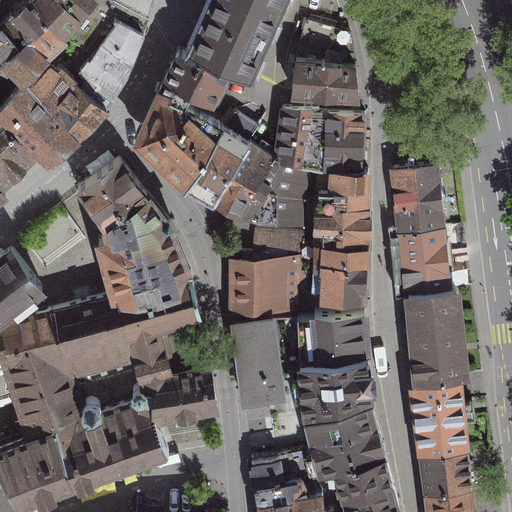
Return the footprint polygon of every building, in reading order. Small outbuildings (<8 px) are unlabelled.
[(41,0),(24,0),(10,15),(50,55),(76,28),(41,0)] [(41,0),(76,28),(98,0),(41,0)] [(98,0),(76,28),(99,48),(87,64),(120,93),(131,78),(156,9),(141,0),(98,0)] [(159,0),(141,0),(156,9),(159,0)] [(206,0),(183,51),(227,70),(246,79),(281,0),(206,0)] [(10,15),(0,23),(0,54),(24,78),(50,55),(10,15)] [(350,19),(293,18),(285,97),(354,100),(356,61),(350,19)] [(212,100),(227,70),(183,51),(174,48),(153,86),(205,111),(212,100)] [(24,78),(81,131),(107,103),(50,55),(24,78)] [(217,103),(231,109),(246,79),(227,70),(212,100),(217,103)] [(38,148),(49,158),(81,131),(24,78),(0,101),(0,112),(14,126),(38,148)] [(220,123),(205,111),(153,86),(126,137),(181,186),(220,123)] [(278,106),(276,156),(275,174),(311,171),(317,171),(364,170),(367,109),(278,106)] [(0,141),(14,126),(0,112),(0,141)] [(249,143),(220,123),(181,186),(210,204),(249,143)] [(0,141),(0,179),(3,183),(38,148),(14,126),(0,141)] [(311,171),(275,174),(276,156),(249,143),(210,204),(258,221),(256,235),(305,237),(311,171)] [(122,157),(77,188),(103,225),(148,193),(122,157)] [(388,167),(394,228),(447,224),(440,163),(388,167)] [(317,171),(314,198),(368,199),(370,170),(364,170),(317,171)] [(3,183),(0,179),(0,196),(8,189),(3,183)] [(148,193),(103,225),(106,234),(96,237),(110,300),(186,281),(165,218),(148,193)] [(367,238),(368,199),(314,198),(312,235),(367,238)] [(394,228),(401,294),(457,288),(447,224),(394,228)] [(312,235),(310,263),(366,264),(367,238),(312,235)] [(9,247),(0,255),(0,319),(42,288),(36,281),(9,247)] [(302,247),(229,249),(229,308),(300,303),(302,247)] [(309,300),(365,302),(366,264),(310,263),(309,300)] [(198,330),(186,281),(110,300),(48,316),(68,383),(128,365),(125,350),(158,341),(198,330)] [(457,288),(401,294),(416,386),(466,380),(467,378),(457,288)] [(271,315),(228,317),(238,405),(282,399),(276,357),(271,315)] [(271,315),(276,357),(286,357),(364,355),(364,318),(271,315)] [(156,429),(213,417),(205,369),(165,369),(158,341),(125,350),(128,365),(140,404),(80,423),(68,383),(48,316),(16,316),(0,342),(0,355),(26,436),(0,445),(0,481),(9,511),(25,511),(168,462),(156,429)] [(364,355),(286,357),(293,391),(303,406),(376,393),(364,355)] [(424,438),(470,434),(466,380),(416,386),(424,438)] [(376,393),(303,406),(309,431),(317,472),(326,469),(389,451),(376,393)] [(252,441),(257,483),(317,472),(309,431),(252,441)] [(470,434),(424,438),(431,485),(474,481),(470,434)] [(391,492),(389,451),(326,469),(336,505),(391,492)] [(257,483),(262,511),(325,511),(317,472),(257,483)] [(431,485),(434,511),(477,511),(474,481),(431,485)] [(406,511),(391,492),(336,505),(340,511),(406,511)]
